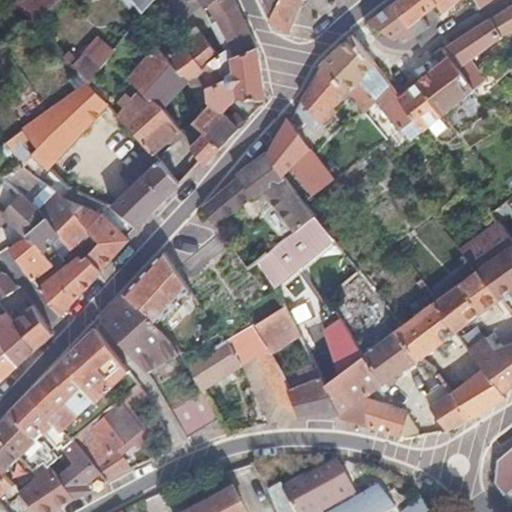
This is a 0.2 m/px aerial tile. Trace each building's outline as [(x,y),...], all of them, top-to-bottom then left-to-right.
[(35,24),(60,0),(21,0),(17,4),(35,24)] [(138,3),(146,12),(156,2),(157,0),(124,0),(132,8),(138,3)] [(180,25),(204,5),(200,0),(191,0),(190,0),(160,0),(179,26),(180,25)] [(237,56),(259,47),(246,19),(245,19),(238,7),(240,6),(239,4),(236,0),(190,0),(191,0),(200,0),(204,5),(207,9),(209,7),(219,20),(220,22),(233,47),(237,56)] [(266,0),(274,14),(275,15),(282,0),(266,0)] [(270,20),(291,31),(303,2),(307,0),(282,0),(275,15),(274,14),(270,20)] [(418,36),(431,27),(423,18),(439,5),(440,4),(436,0),(399,0),(394,5),(411,27),(418,36)] [(445,13),(460,0),(436,0),(440,4),(439,5),(445,13)] [(398,41),(407,44),(418,36),(411,27),(394,5),(370,22),(395,38),(398,41)] [(476,88),(488,79),(472,59),(503,35),(511,30),(511,6),(492,18),(467,35),(446,48),(451,56),(476,88)] [(214,25),(228,50),(233,47),(220,22),(214,25)] [(204,68),(221,55),(203,33),(188,47),(204,68)] [(412,142),(427,130),(401,98),(376,65),(353,36),(323,64),(348,94),(347,95),(365,112),(376,101),(412,142)] [(189,82),(190,80),(173,61),(157,45),(128,79),(150,97),(164,109),(189,82)] [(267,99),(259,47),(237,56),(233,47),(228,50),(221,55),(204,68),(188,47),(173,61),(190,80),(206,70),(212,86),(217,84),(240,95),(249,99),(267,99)] [(85,54),(74,65),(89,81),(92,84),(103,69),(85,54)] [(476,88),(451,56),(418,83),(444,115),(476,88)] [(336,107),(347,95),(348,94),(323,64),(322,65),(323,66),(303,100),(324,123),(339,111),(336,107)] [(58,157),(109,102),(92,84),(89,81),(25,129),(39,148),(33,154),(46,166),(70,188),(80,177),(58,157)] [(444,115),(418,83),(401,98),(427,130),(432,126),(433,124),(442,117),(444,115)] [(225,113),(240,95),(217,84),(212,86),(208,88),(209,103),(211,104),(222,113),(225,113)] [(153,152),(183,130),(164,109),(150,97),(147,101),(138,94),(134,99),(128,94),(121,101),(128,107),(120,115),(142,140),(153,152)] [(241,127),(247,121),(238,111),(232,118),(225,113),(222,113),(211,104),(198,119),(194,122),(206,133),(192,147),(203,160),(207,164),(223,147),(241,127)] [(492,112),(475,126),(480,131),(496,117),(492,112)] [(450,127),(442,117),(433,124),(432,126),(440,135),(450,127)] [(315,194),(335,180),(312,150),(290,119),(277,140),(291,163),(294,167),(315,194)] [(461,137),(472,151),(486,138),(480,131),(475,126),(462,136),(461,137)] [(25,129),(7,143),(19,155),(15,158),(18,162),(21,166),(22,165),(24,166),(24,165),(38,176),(46,166),(33,154),(39,148),(25,129)] [(152,212),(181,184),(160,161),(153,152),(142,140),(137,145),(145,152),(121,175),(133,188),(130,190),(152,212)] [(298,231),(316,217),(286,175),(294,167),(291,163),(277,140),(270,153),(257,162),(240,177),(203,208),(218,227),(255,196),(268,195),(298,231)] [(59,232),(84,206),(64,195),(57,191),(41,179),(38,176),(24,165),(24,166),(22,165),(21,166),(18,162),(6,175),(24,192),(49,218),(59,232)] [(200,186),(209,168),(197,162),(188,181),(200,186)] [(138,226),(152,212),(130,190),(115,205),(138,226)] [(7,219),(26,236),(49,218),(24,192),(2,215),(7,219)] [(455,213),(448,204),(441,210),(447,219),(455,213)] [(103,270),(130,240),(127,236),(102,214),(84,206),(59,232),(61,235),(60,237),(72,251),(78,244),(90,232),(100,242),(88,255),(103,270)] [(276,286),(335,238),(316,217),(298,231),(259,262),(276,286)] [(34,281),(55,265),(50,260),(59,252),(53,244),(60,237),(61,235),(59,232),(49,218),(26,236),(10,248),(34,281)] [(511,290),(511,239),(497,223),(462,248),(480,269),(503,297),(511,290)] [(88,255),(100,242),(90,232),(78,244),(88,255)] [(61,316),(103,270),(88,255),(78,244),(72,251),(68,254),(75,262),(70,265),(39,289),(61,316)] [(158,322),(189,288),(178,271),(165,252),(128,293),(158,322)] [(457,332),(503,297),(480,269),(438,300),(435,302),(457,332)] [(2,272),(0,273),(0,300),(19,288),(6,272),(3,272),(2,272)] [(304,278),(288,291),(300,307),(317,294),(304,278)] [(150,371),(182,351),(174,339),(158,322),(128,293),(126,292),(103,320),(150,371)] [(420,359),(457,332),(435,302),(399,330),(420,359)] [(36,350),(55,333),(33,305),(15,321),(36,350)] [(321,312),(341,374),(365,356),(366,355),(366,354),(342,317),(342,318),(333,305),(321,312)] [(273,354),(303,335),(296,324),(286,306),(255,325),(254,324),(227,341),(189,365),(204,391),(245,366),(245,365),(268,350),(271,355),(273,354)] [(0,337),(19,365),(36,350),(15,321),(8,311),(7,312),(0,317),(0,337)] [(315,360),(331,355),(322,329),(316,315),(296,324),(303,335),(315,360)] [(65,431),(97,400),(98,402),(131,370),(99,328),(22,403),(41,428),(53,418),(58,424),(65,431)] [(385,383),(420,359),(399,330),(397,331),(396,331),(366,354),(366,355),(365,356),(385,383)] [(503,392),(511,385),(511,354),(507,348),(498,351),(487,336),(470,350),(485,369),(503,392)] [(0,375),(3,380),(19,365),(0,337),(0,375)] [(285,420),(301,417),(294,400),(290,391),(293,390),(273,354),(271,355),(268,350),(245,365),(245,366),(264,406),(279,404),(285,420)] [(341,374),(367,427),(401,437),(403,430),(406,418),(408,412),(364,399),(385,383),(365,356),(341,374)] [(453,392),(471,419),(508,397),(503,392),(485,369),(453,392)] [(344,418),(367,427),(341,374),(327,385),(342,414),(344,418)] [(301,417),(342,414),(327,385),(324,379),(304,387),(307,395),(294,400),(301,417)] [(293,390),(290,391),(294,400),(307,395),(304,387),(293,390)] [(432,406),(448,431),(468,419),(469,420),(471,419),(453,392),(432,406)] [(220,419),(205,393),(189,402),(170,413),(188,439),(203,429),(220,419)] [(32,436),(41,428),(22,403),(12,413),(32,436)] [(110,479),(127,469),(113,453),(142,429),(121,404),(92,429),(99,437),(85,450),(110,479)] [(271,422),(285,420),(279,404),(264,406),(271,422)] [(21,456),(36,440),(32,436),(12,413),(0,425),(0,427),(8,437),(5,441),(21,456)] [(47,434),(58,424),(53,418),(41,428),(47,434)] [(415,421),(406,418),(403,430),(412,433),(415,421)] [(0,466),(5,472),(21,456),(5,441),(8,437),(0,427),(0,466)] [(78,498),(110,479),(85,450),(75,439),(64,449),(75,463),(61,476),(78,498)] [(51,464),(60,456),(56,451),(46,440),(34,452),(40,458),(38,460),(43,465),(46,462),(49,466),(51,464)] [(511,448),(498,460),(496,482),(504,495),(505,494),(511,488),(511,448)] [(37,511),(53,511),(78,498),(61,476),(51,464),(49,466),(22,492),(21,493),(37,511)] [(331,464),(322,469),(339,498),(341,502),(359,492),(346,470),(337,475),(331,464)] [(0,498),(15,485),(16,485),(5,473),(5,472),(0,466),(0,498)] [(339,498),(322,469),(306,478),(305,477),(284,489),(281,484),(270,490),(279,511),(313,511),(320,508),(339,498)] [(339,498),(320,508),(322,511),(388,511),(396,508),(376,483),(364,490),(359,492),(341,502),(339,498)] [(246,511),(235,490),(193,511),(246,511)] [(433,511),(422,497),(401,511),(433,511)] [(0,511),(10,511),(0,499),(0,511)]
